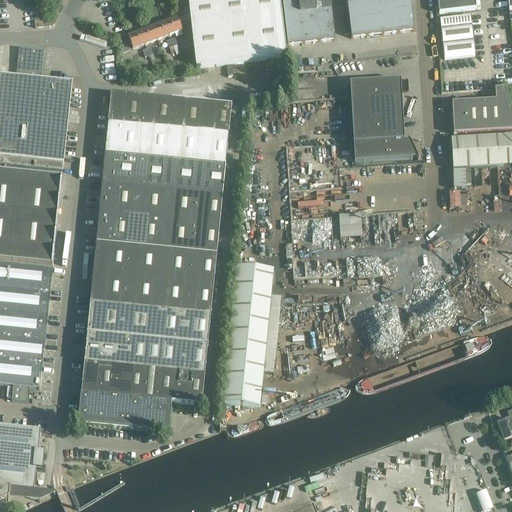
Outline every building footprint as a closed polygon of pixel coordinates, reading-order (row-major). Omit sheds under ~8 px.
[(187,0),(189,15),(191,30),(196,70),(227,66),(218,0),(187,0)] [(249,0),(218,0),(227,66),(257,63),(249,0)] [(279,0),(249,0),(257,63),(286,59),(279,0)] [(279,0),(285,47),(287,47),(303,45),(319,43),(335,41),(331,12),(329,0),(279,0)] [(414,32),(410,0),(346,0),(351,39),(414,32)] [(437,0),(438,9),(439,15),(476,11),(474,0),(437,0)] [(189,15),(165,24),(170,37),(174,36),(182,32),(184,32),(185,33),(191,30),(189,15)] [(470,17),(439,20),(444,61),(475,57),(470,17)] [(54,19),(35,20),(35,29),(52,27),(55,24),(54,19)] [(165,24),(153,29),(158,42),(170,37),(165,24)] [(153,29),(140,34),(145,46),(152,44),(153,46),(159,44),(158,42),(153,29)] [(129,43),(122,46),(122,47),(123,55),(133,51),(145,46),(140,34),(128,38),(129,43)] [(175,40),(171,41),(174,47),(177,56),(181,54),(178,46),(175,40)] [(20,48),(17,77),(42,80),(45,51),(20,48)] [(72,83),(42,80),(17,77),(0,75),(0,146),(65,153),(72,83)] [(400,82),(350,85),(353,145),(404,142),(400,82)] [(495,102),(452,105),(453,136),(511,133),(511,111),(504,91),(494,91),(495,102)] [(111,96),(105,156),(225,168),(231,108),(111,96)] [(511,137),(451,141),(452,171),(511,167),(511,137)] [(353,145),(354,164),(412,160),(417,160),(418,162),(419,162),(416,155),(415,143),(410,143),(409,140),(408,140),(408,142),(404,142),(353,145)] [(0,146),(0,166),(63,173),(65,153),(0,146)] [(105,156),(102,186),(222,198),(225,168),(105,156)] [(0,263),(52,270),(63,173),(0,166),(0,263)] [(454,189),(466,189),(465,171),(453,172),(454,189)] [(102,186),(96,246),(217,257),(222,198),(102,186)] [(459,194),(448,194),(449,210),(460,209),(459,194)] [(361,217),(339,218),(339,229),(361,227),(361,217)] [(324,225),(325,228),(332,228),(332,220),(312,220),(312,225),(324,225)] [(362,239),(361,227),(339,229),(340,240),(362,239)] [(96,246),(87,335),(208,347),(217,257),(96,246)] [(52,270),(0,263),(0,288),(50,294),(52,270)] [(273,272),(236,268),(222,405),(259,409),(273,272)] [(0,312),(47,318),(50,294),(0,288),(0,312)] [(0,337),(45,342),(47,318),(0,312),(0,337)] [(87,335),(79,425),(169,434),(172,404),(202,407),(208,347),(87,335)] [(0,337),(0,360),(42,365),(45,342),(0,337)] [(0,360),(0,385),(13,387),(12,402),(29,404),(30,389),(40,390),(42,365),(0,360)] [(511,424),(510,421),(496,426),(503,444),(511,440),(511,424)] [(0,504),(9,500),(11,490),(34,492),(36,471),(42,471),(44,453),(38,453),(40,432),(0,427),(0,504)] [(480,511),(484,511),(493,509),(486,492),(474,496),(480,511)]
